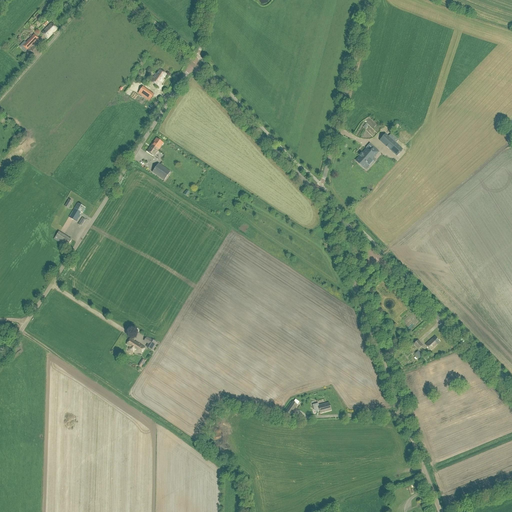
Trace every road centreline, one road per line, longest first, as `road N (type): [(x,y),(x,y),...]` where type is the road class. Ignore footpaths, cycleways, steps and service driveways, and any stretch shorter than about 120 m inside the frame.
road 1 (unclassified): [(0,360),(192,65)]
road 2 (unclassified): [(440,511),(356,292),(357,278),(377,256)]
road 3 (track): [(194,450),(20,330)]
road 4 (unclassified): [(314,191),(369,0)]
road 5 (tertiary): [(511,394),(377,256)]
road 6 (tertiary): [(314,191),(192,65)]
road 7 (track): [(87,0),(0,100)]
